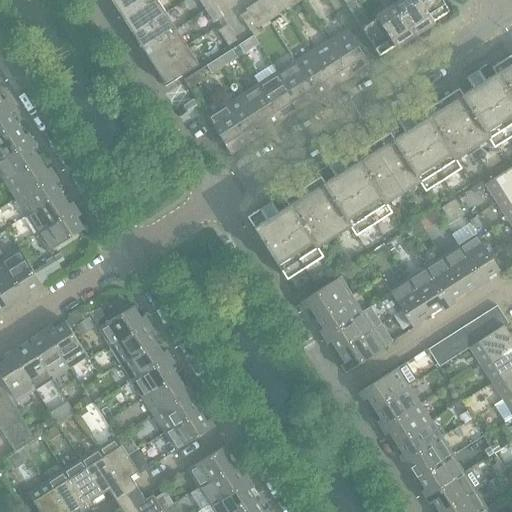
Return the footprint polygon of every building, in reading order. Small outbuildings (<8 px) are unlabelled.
[(146,0),(110,0),(121,16),(146,0)] [(165,13),(156,0),(146,0),(121,16),(133,34),(165,13)] [(214,5),(210,0),(198,0),(205,10),(214,5)] [(283,9),(277,0),(259,0),(255,3),(266,20),(283,9)] [(291,5),(287,0),(277,0),(283,9),(291,5)] [(415,35),(396,4),(393,0),(384,0),(383,1),(388,9),(378,16),(396,45),(401,41),(402,43),(415,35)] [(432,22),(418,0),(402,0),(396,4),(415,35),(428,27),(427,25),(432,22)] [(449,11),(442,0),(418,0),(432,22),(449,11)] [(396,45),(378,16),(377,16),(378,17),(369,23),(355,1),(347,6),(379,56),(379,55),(380,55),(396,45)] [(222,17),(214,5),(205,10),(213,23),(222,17)] [(256,26),(247,11),(240,15),(250,31),(256,26)] [(176,29),(165,13),(133,34),(143,50),(176,29)] [(236,40),(226,25),(218,30),(228,46),(236,40)] [(186,46),(176,29),(143,50),(153,67),(186,46)] [(368,64),(347,29),(328,41),(349,76),(368,64)] [(244,53),(258,44),(253,36),(238,45),(244,53)] [(349,76),(328,41),(311,52),(327,78),(333,86),(349,76)] [(198,64),(186,46),(153,67),(165,85),(181,75),(181,76),(185,73),(198,64)] [(236,58),(231,49),(219,58),(224,66),(236,58)] [(327,78),(311,52),(293,63),(315,98),(333,86),(327,78)] [(511,57),(510,55),(492,66),(490,62),(466,77),(470,84),(460,90),(458,88),(441,99),(456,122),(473,148),(488,139),(494,148),(511,136),(511,57)] [(224,66),(219,58),(206,66),(211,74),(224,66)] [(315,98),(293,63),(277,73),(299,108),(315,98)] [(189,88),(204,78),(199,70),(184,80),(189,88)] [(299,108),(277,73),(259,85),(281,119),(299,108)] [(281,119),(259,85),(243,95),(265,130),(281,119)] [(265,130),(243,95),(226,106),(248,140),(265,130)] [(0,110),(9,104),(5,98),(2,100),(0,97),(0,110)] [(456,159),(473,148),(456,122),(441,99),(423,110),(421,106),(410,113),(397,121),(401,127),(391,134),(390,132),(371,143),(403,193),(420,183),(426,192),(461,169),(456,159)] [(0,134),(17,124),(10,113),(13,111),(9,104),(0,110),(0,134)] [(248,140),(226,106),(208,118),(226,146),(229,152),(248,140)] [(0,159),(32,139),(28,133),(24,135),(17,124),(0,134),(0,159)] [(0,174),(4,181),(39,159),(32,148),(36,146),(32,139),(0,159),(0,174)] [(403,193),(371,143),(353,155),(357,161),(347,168),(340,158),(316,173),(319,177),(301,188),(334,237),(350,227),(356,236),(392,213),(387,204),(403,193)] [(15,198),(54,174),(49,167),(46,170),(39,159),(4,181),(15,198)] [(497,202),(511,192),(511,166),(485,184),(497,202)] [(26,215),(61,193),(54,183),(58,180),(54,174),(15,198),(26,215)] [(474,193),(486,186),(482,181),(471,188),(474,193)] [(334,237),(301,188),(284,199),(288,205),(278,211),(271,201),(265,205),(259,210),(248,217),(253,227),(287,279),(304,268),(322,256),(317,248),(334,237)] [(507,219),(511,216),(511,192),(497,202),(507,219)] [(37,233),(75,208),(71,202),(68,204),(61,193),(26,215),(37,233)] [(464,215),(455,199),(441,208),(451,223),(464,215)] [(49,251),(83,229),(76,217),(80,215),(75,208),(37,233),(49,251)] [(415,237),(410,229),(402,234),(407,242),(415,237)] [(499,269),(490,256),(477,235),(459,247),(483,284),(489,280),(487,276),(499,269)] [(483,284),(459,247),(442,258),(463,292),(474,285),(476,289),(483,284)] [(41,283),(19,249),(1,260),(25,299),(32,294),(29,291),(41,283)] [(463,292),(442,258),(425,269),(448,306),(455,302),(452,298),(463,292)] [(25,299),(1,260),(0,260),(0,297),(6,306),(16,299),(19,303),(25,299)] [(448,306),(425,269),(408,280),(429,314),(439,307),(442,311),(448,306)] [(316,317),(351,295),(339,277),(300,301),(305,308),(309,306),(316,317)] [(429,314),(408,280),(389,291),(402,310),(413,329),(420,324),(418,320),(429,314)] [(323,336),(362,312),(351,295),(316,317),(322,328),(319,330),(323,336)] [(109,346),(148,322),(143,315),(140,318),(132,306),(98,328),(109,346)] [(508,323),(497,306),(488,311),(500,329),(504,326),(508,323)] [(338,351),(381,323),(371,307),(362,312),(323,336),(327,343),(331,341),(338,351)] [(410,325),(401,311),(394,315),(403,330),(410,325)] [(500,329),(488,311),(480,316),(491,334),(500,329)] [(491,334),(480,316),(471,322),(482,340),(491,334)] [(95,326),(89,317),(78,325),(84,333),(95,326)] [(87,355),(69,326),(65,321),(54,328),(51,325),(45,329),(68,367),(87,355)] [(120,364),(155,341),(148,331),(152,328),(148,322),(109,346),(120,364)] [(482,340),(471,322),(462,327),(474,345),(482,340)] [(345,372),(384,347),(393,342),(381,323),(338,351),(344,362),(341,364),(345,372)] [(481,365),(511,345),(511,335),(511,336),(504,326),(500,329),(491,334),(482,340),(474,345),(470,348),(481,365)] [(474,345),(462,327),(445,338),(457,356),(470,348),(474,345)] [(68,367),(45,329),(38,333),(40,337),(30,343),(51,378),(68,367)] [(457,356),(445,338),(437,344),(448,362),(457,356)] [(131,381),(170,356),(165,350),(162,352),(155,341),(120,364),(131,381)] [(51,378),(30,343),(19,350),(17,346),(10,351),(34,389),(51,378)] [(448,362),(437,344),(428,349),(439,367),(448,362)] [(492,382),(511,369),(511,345),(481,365),(492,382)] [(34,389),(10,351),(4,355),(6,358),(0,362),(0,374),(16,400),(34,389)] [(142,398),(177,376),(170,365),(174,363),(170,356),(131,381),(142,398)] [(373,408),(408,386),(417,380),(406,363),(397,368),(358,392),(363,399),(367,397),(373,408)] [(503,399),(511,393),(511,369),(492,382),(503,399)] [(153,415),(191,390),(187,384),(184,386),(177,376),(142,398),(153,415)] [(0,402),(9,397),(2,386),(0,387),(0,402)] [(381,427),(419,403),(408,386),(373,408),(380,418),(377,421),(381,427)] [(164,432),(199,410),(192,399),(195,397),(191,390),(153,415),(164,432)] [(505,422),(511,417),(511,393),(503,399),(494,405),(505,422)] [(91,403),(87,396),(80,400),(84,407),(91,403)] [(0,416),(15,407),(9,397),(0,402),(0,416)] [(395,442),(430,420),(419,403),(381,427),(385,434),(388,431),(395,442)] [(0,428),(1,431),(22,418),(15,407),(0,416),(0,428)] [(175,450),(214,426),(209,418),(205,421),(199,410),(164,432),(175,450)] [(63,421),(59,414),(53,418),(58,424),(63,421)] [(8,441),(29,428),(22,418),(1,431),(8,441)] [(403,462),(441,438),(430,420),(395,442),(402,453),(398,455),(403,462)] [(59,435),(54,427),(44,434),(49,442),(59,435)] [(14,451),(35,438),(29,428),(8,441),(14,451)] [(137,471),(127,456),(115,437),(97,449),(122,487),(127,494),(137,488),(130,476),(137,471)] [(417,477),(452,455),(441,438),(403,462),(407,468),(411,466),(417,477)] [(198,487),(233,465),(227,454),(230,452),(226,445),(187,469),(198,487)] [(122,487),(97,449),(80,459),(102,494),(108,490),(116,501),(127,494),(122,487)] [(425,497),(464,473),(452,455),(417,477),(425,488),(421,490),(425,497)] [(102,494),(80,459),(63,470),(87,509),(94,505),(91,501),(102,494)] [(209,505),(248,480),(244,473),(240,476),(233,465),(198,487),(209,505)] [(81,511),(87,509),(63,470),(45,482),(65,511),(73,511),(78,509),(80,511),(81,511)] [(440,511),(474,490),(464,473),(425,497),(429,503),(433,501),(440,511)] [(214,511),(235,511),(255,499),(248,489),(252,486),(248,480),(209,505),(214,511)] [(65,511),(45,482),(27,492),(39,511),(65,511)] [(163,511),(162,510),(152,495),(145,499),(138,488),(137,488),(127,494),(127,495),(137,511),(163,511)] [(477,511),(485,507),(474,490),(440,511),(439,511),(477,511)] [(137,511),(127,495),(127,494),(116,501),(116,502),(122,511),(137,511)] [(268,511),(266,508),(262,510),(255,499),(235,511),(268,511)]
